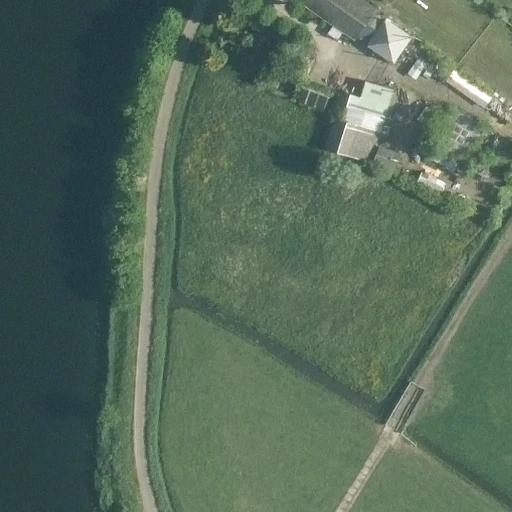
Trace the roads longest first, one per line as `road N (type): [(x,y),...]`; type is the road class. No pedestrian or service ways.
road 1 (unclassified): [(151,511),(141,380),(158,179),(187,34),(207,0)]
road 2 (track): [(511,237),(342,511)]
